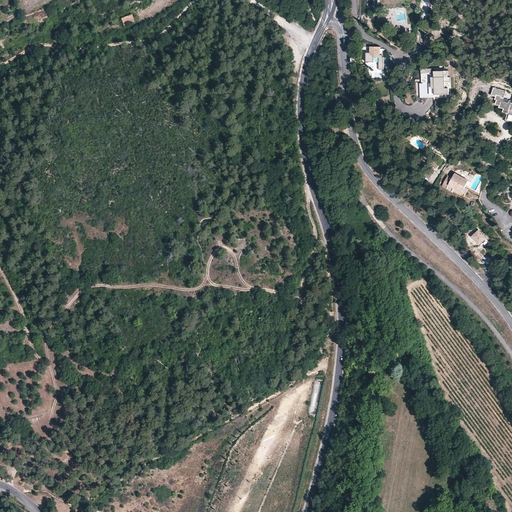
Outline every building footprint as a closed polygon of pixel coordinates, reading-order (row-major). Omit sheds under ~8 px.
[(122,19),(124,26),(135,22),(132,15),(122,19)] [(381,48),(371,48),(371,54),(371,55),(374,58),(379,58),(383,58),(383,56),(381,56),(381,48)] [(446,73),(433,73),(433,70),(422,71),(422,84),(420,85),(421,97),(448,95),(448,88),(451,88),(450,78),(446,78),(446,73)] [(501,97),(505,98),(507,92),(494,88),(491,97),(495,99),(496,95),(502,96),(501,97)] [(502,96),(496,95),(495,99),(495,100),(496,100),(495,105),(499,106),(498,108),(503,109),(503,112),(506,113),(504,121),(511,122),(511,102),(511,100),(505,98),(501,97),(502,96)] [(442,160),(426,150),(421,158),(437,169),(442,160)] [(454,188),(461,193),(468,181),(454,174),(452,178),(447,176),(442,186),(452,192),(452,191),(454,188)] [(472,238),(480,246),(487,240),(479,231),(472,238)]
